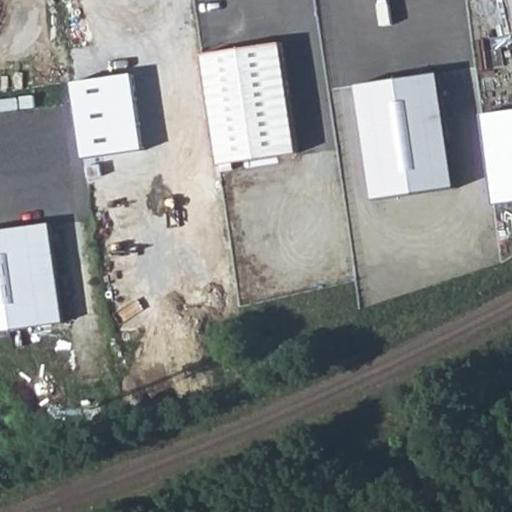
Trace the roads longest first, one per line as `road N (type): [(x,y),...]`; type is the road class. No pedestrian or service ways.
road 1 (unknown): [(0,205),(42,197),(75,159),(48,0)]
road 2 (unknown): [(314,0),(351,237)]
